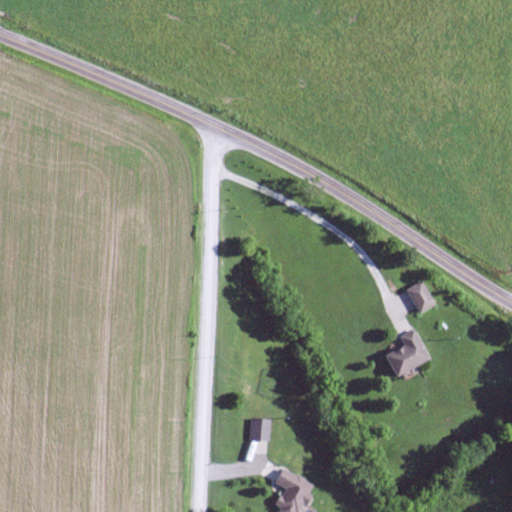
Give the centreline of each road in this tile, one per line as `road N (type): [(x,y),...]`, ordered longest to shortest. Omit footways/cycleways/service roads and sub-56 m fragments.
road 1 (secondary): [(0,32),(296,163),(511,302)]
road 2 (residential): [(192,511),(211,125)]
